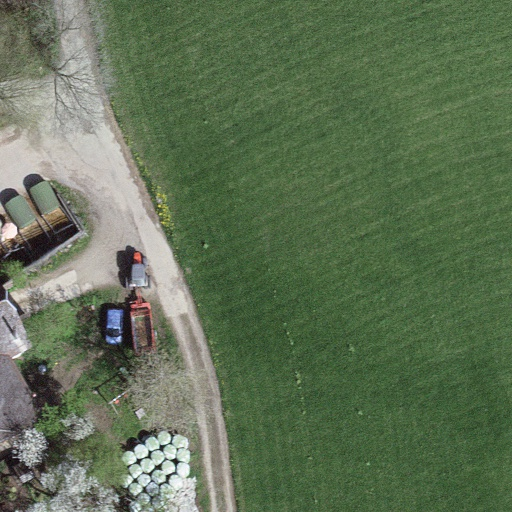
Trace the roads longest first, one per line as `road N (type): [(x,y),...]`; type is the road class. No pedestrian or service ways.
road 1 (track): [(217,511),(182,321),(92,114),(58,0)]
road 2 (track): [(0,190),(56,157),(92,114)]
